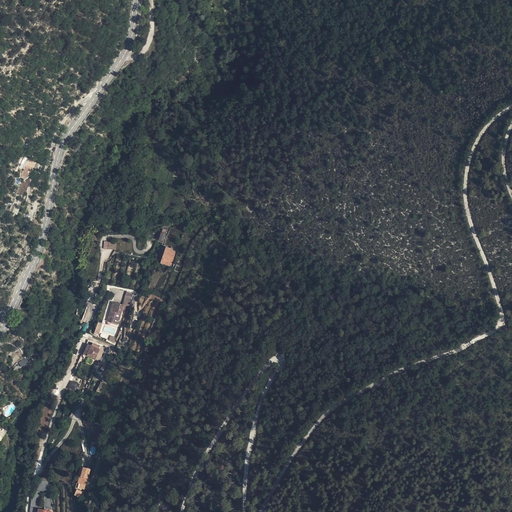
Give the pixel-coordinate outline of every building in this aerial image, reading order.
[(27,176),(30,169),(26,167),(23,175),(22,176),(24,177),(25,175),(27,176)] [(102,243),(114,245),(115,237),(104,235),(102,243)] [(166,260),(169,261),(173,245),(169,244),(170,242),(164,241),(161,254),(167,256),(166,260)] [(123,288),(122,299),(128,300),(130,290),(123,288)] [(118,319),(122,299),(111,297),(110,303),(112,303),(111,306),(109,306),(108,312),(112,313),(111,318),(118,319)] [(87,349),(101,355),(107,342),(95,337),(94,340),(91,338),(87,349)] [(22,367),(28,362),(24,357),(18,363),(22,367)] [(71,384),(80,389),(84,382),(75,377),(71,384)] [(0,435),(2,432),(6,435),(10,429),(0,421),(0,435)] [(93,465),(85,464),(85,471),(82,470),(81,480),(84,481),(83,485),(89,485),(93,465)]
